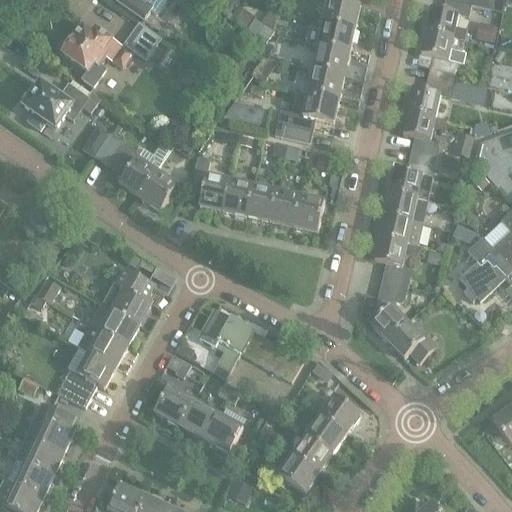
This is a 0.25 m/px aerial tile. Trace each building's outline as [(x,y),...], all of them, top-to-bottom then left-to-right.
[(115,0),(115,1),(145,23),(152,14),(158,18),(169,2),(170,0),(115,0)] [(239,0),(202,0),(228,17),(239,0)] [(341,0),(313,0),(328,3),(323,26),(355,33),(360,9),(341,5),(341,0)] [(487,0),(447,0),(447,2),(471,8),(471,9),(503,16),(506,4),(487,0)] [(471,9),(471,8),(447,2),(444,14),(432,11),(427,36),(466,44),(467,34),(456,32),(460,18),(469,20),(471,9)] [(231,21),(248,33),(256,22),(257,21),(239,9),(231,21)] [(248,34),(258,41),(266,29),(256,22),(248,33),(248,34)] [(123,47),(146,63),(162,41),(138,25),(123,47)] [(355,33),(323,26),(318,49),(349,57),(355,33)] [(492,46),(495,29),(480,26),(477,43),(492,46)] [(88,75),(82,83),(94,91),(106,73),(100,69),(106,60),(123,72),(134,57),(114,43),(97,31),(94,36),(84,28),(72,44),(67,44),(63,49),(65,54),(63,57),(88,75)] [(276,35),(266,29),(258,41),(267,47),(275,37),(276,35)] [(466,44),(427,36),(422,58),(433,61),(449,64),(449,63),(452,53),(463,56),(466,44)] [(349,57),(318,49),(312,72),(344,80),(349,57)] [(219,76),(234,87),(246,70),(231,59),(219,76)] [(459,66),(449,63),(449,64),(433,61),(430,73),(456,79),(459,66)] [(258,69),(252,79),(265,87),(271,77),(258,69)] [(344,80),(312,72),(307,96),(339,103),(344,80)] [(428,84),(454,89),(455,85),(456,79),(430,73),(428,84)] [(454,89),(451,101),(484,109),(488,90),(456,83),(456,85),(455,85),(454,89)] [(428,84),(425,95),(441,99),(451,101),(454,89),(428,84)] [(61,100),(41,86),(24,110),(34,117),(28,125),(41,134),(47,126),(56,133),(66,119),(74,124),(83,111),(91,118),(101,104),(92,97),(89,102),(69,89),(61,100)] [(436,122),(441,99),(425,95),(414,92),(409,116),(436,122)] [(339,103),(307,96),(306,100),(297,98),(293,117),(281,114),(279,128),(312,136),(314,123),(333,127),(339,103)] [(431,145),(431,144),(434,132),(445,135),(448,125),(436,122),(409,116),(403,139),(415,142),(431,145)] [(312,136),(279,128),(276,139),(309,147),(312,136)] [(211,134),(196,155),(202,159),(216,138),(211,134)] [(223,136),(221,145),(237,149),(239,140),(223,136)] [(455,158),(469,161),(473,140),(460,137),(455,158)] [(121,145),(111,138),(96,161),(106,167),(121,145)] [(243,139),(241,147),(252,150),(254,141),(243,139)] [(431,145),(415,142),(413,153),(438,159),(441,147),(431,144),(431,145)] [(131,151),(121,145),(106,167),(116,174),(131,151)] [(287,149),(276,147),(273,160),(284,163),(287,149)] [(158,176),(171,156),(160,149),(153,159),(144,153),(141,158),(131,151),(116,174),(125,180),(119,189),(140,202),(158,176)] [(284,163),(298,166),(301,152),(287,149),(284,163)] [(410,164),(436,170),(438,159),(413,153),(410,164)] [(320,156),(317,168),(331,171),(334,159),(320,156)] [(231,185),(207,179),(210,165),(198,162),(192,188),(204,191),(200,210),(224,215),(231,185)] [(433,182),(436,170),(410,164),(407,176),(433,182)] [(433,182),(407,176),(396,173),(391,196),(428,205),(433,182)] [(158,176),(140,202),(160,216),(178,189),(158,176)] [(483,178),(475,186),(481,193),(490,186),(483,178)] [(254,190),(231,185),(224,215),(247,221),(254,190)] [(36,211),(6,189),(0,197),(0,217),(3,219),(8,211),(26,224),(36,211)] [(277,195),(254,190),(247,221),(271,226),(277,195)] [(301,200),(277,195),(271,226),(294,231),(301,200)] [(428,205),(391,196),(386,219),(425,228),(429,206),(428,206),(428,205)] [(324,206),(301,200),(294,231),(318,236),(324,206)] [(511,215),(502,224),(511,235),(494,252),(511,271),(511,215)] [(425,228),(386,219),(380,242),(419,250),(420,251),(425,228)] [(66,244),(60,240),(50,258),(56,262),(66,244)] [(480,266),(461,283),(469,292),(464,297),(473,306),(478,302),(481,305),(506,282),(511,289),(506,294),(511,300),(511,271),(494,252),(484,241),(469,254),(480,266)] [(402,270),(405,259),(416,262),(419,250),(380,242),(375,265),(387,268),(402,271),(402,270)] [(431,255),(429,266),(442,269),(445,258),(431,255)] [(413,273),(402,270),(402,271),(387,268),(385,279),(410,284),(413,273)] [(153,290),(126,275),(118,290),(115,288),(103,309),(139,330),(151,308),(144,304),(153,290)] [(410,284),(385,279),(382,291),(407,296),(410,284)] [(38,300),(47,305),(53,308),(62,291),(47,283),(38,300)] [(379,301),(395,305),(395,306),(401,307),(406,303),(407,296),(382,291),(379,301)] [(47,305),(38,300),(33,309),(42,314),(47,305)] [(376,315),(381,320),(372,329),(388,347),(408,327),(394,312),(395,306),(395,305),(379,301),(376,315)] [(139,330),(103,309),(91,330),(82,325),(127,351),(139,330)] [(28,313),(24,321),(40,330),(45,322),(28,313)] [(253,336),(254,335),(232,322),(231,323),(216,315),(199,343),(225,358),(214,376),(226,383),(230,376),(241,358),(253,336)] [(127,351),(82,325),(77,333),(87,339),(80,351),(116,372),(127,351)] [(424,343),(408,327),(388,347),(404,363),(410,358),(420,368),(437,352),(427,341),(424,343)] [(263,341),(253,336),(241,358),(250,363),(263,341)] [(273,347),(263,341),(250,363),(260,369),(273,347)] [(182,346),(176,356),(190,363),(196,353),(182,346)] [(284,353),(273,347),(260,369),(270,375),(284,353)] [(116,372),(80,351),(79,352),(90,358),(79,378),(71,373),(58,397),(85,412),(98,389),(104,393),(116,372)] [(293,359),(284,353),(270,375),(280,381),(293,359)] [(303,365),(293,359),(280,381),(291,387),(303,365)] [(183,365),(176,377),(185,383),(192,371),(183,365)] [(227,388),(219,400),(234,409),(241,396),(227,388)] [(194,404),(169,390),(155,415),(179,429),(194,404)] [(360,418),(335,400),(320,420),(346,438),(360,418)] [(218,418),(194,404),(179,429),(204,443),(218,418)] [(70,434),(75,423),(43,407),(27,441),(64,458),(74,436),(70,434)] [(493,425),(483,433),(489,440),(499,433),(499,434),(511,449),(511,410),(493,425)] [(243,432),(218,418),(204,443),(229,457),(243,432)] [(346,438),(320,420),(306,440),(332,458),(346,438)] [(332,458),(306,440),(293,459),(319,477),(332,458)] [(64,458),(27,441),(17,463),(20,464),(54,480),(64,458)] [(319,477),(293,459),(279,479),(304,497),(319,477)] [(54,480),(20,464),(10,485),(6,483),(5,484),(44,502),(54,480)] [(38,511),(44,502),(5,484),(0,494),(0,511),(38,511)] [(140,511),(146,500),(120,488),(108,511),(140,511)] [(170,511),(146,500),(140,511),(170,511)]
